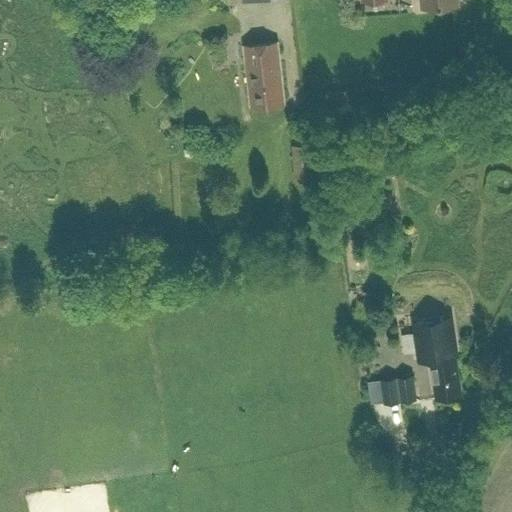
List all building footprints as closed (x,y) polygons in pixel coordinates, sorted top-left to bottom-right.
[(225,33),(209,35),(212,66),(228,64),(225,33)] [(278,40),(242,44),(250,104),(284,101),(278,40)] [(317,141),(297,143),(300,176),(320,174),(317,141)] [(435,395),(461,391),(456,354),(457,353),(451,314),(412,319),(418,359),(429,358),(435,395)] [(413,372),(404,373),(378,376),(381,402),(416,397),(413,372)]
